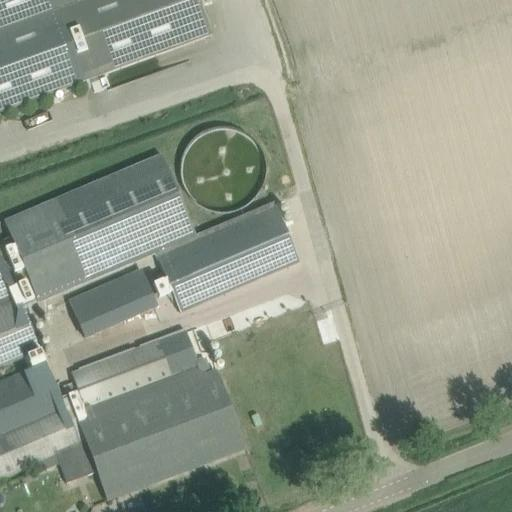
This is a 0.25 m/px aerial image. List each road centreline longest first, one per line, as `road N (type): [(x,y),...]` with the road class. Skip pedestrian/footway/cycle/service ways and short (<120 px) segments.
road 1 (unknown): [(389,496),(278,93),(262,71),(241,69),(0,152)]
road 2 (unclassified): [(351,511),(511,447)]
